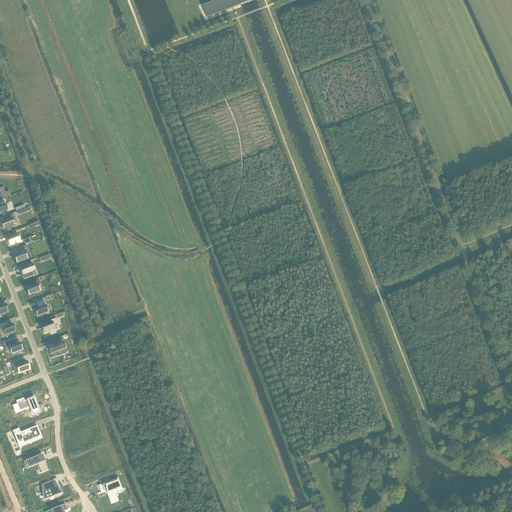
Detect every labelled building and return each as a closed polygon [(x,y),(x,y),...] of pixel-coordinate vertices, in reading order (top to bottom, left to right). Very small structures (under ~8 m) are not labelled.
[(218,0),(203,6),(207,18),(254,0),(218,0)] [(5,222),(1,223),(3,230),(7,229),(7,231),(11,229),(10,228),(14,226),(12,219),(15,218),(14,215),(4,219),(5,222)] [(13,237),(7,240),(10,246),(20,242),(18,236),(17,236),(16,233),(12,234),(13,237)] [(17,255),(14,257),(16,264),(28,259),(25,252),(29,250),(27,246),(19,249),(21,253),(17,254),(17,255)] [(23,271),(21,272),(24,280),(32,276),(30,273),(35,271),(33,264),(22,268),(23,271)] [(31,287),(26,289),(29,296),(40,292),(38,285),(41,284),(39,280),(30,284),(31,287)] [(38,309),(34,310),(37,317),(49,313),(44,300),(36,303),(38,309)] [(51,322),(41,326),(44,333),(55,330),(53,326),(58,324),(56,318),(51,321),(51,322)] [(7,322),(0,324),(0,327),(1,330),(3,329),(5,335),(15,332),(13,325),(8,327),(8,325),(7,322)] [(13,339),(3,343),(6,350),(9,348),(11,355),(22,351),(19,344),(15,345),(13,339)] [(56,345),(49,348),(51,354),(60,351),(61,354),(66,352),(61,339),(55,341),(56,345)] [(20,361),(11,365),(13,369),(17,368),(19,374),(30,369),(28,365),(27,366),(26,363),(21,365),(20,361)] [(18,408),(19,407),(20,411),(30,407),(33,415),(39,412),(34,399),(25,402),(24,398),(16,401),(18,408)] [(25,431),(15,436),(16,439),(19,438),(22,445),(41,437),(37,427),(29,430),(30,432),(26,434),(25,431)] [(103,452),(80,460),(82,465),(86,464),(87,465),(86,466),(86,467),(86,468),(87,471),(88,471),(89,474),(90,473),(93,473),(93,472),(94,472),(93,468),(101,465),(100,463),(100,461),(99,461),(99,459),(105,457),(103,452)] [(42,455),(25,462),(28,468),(35,465),(33,461),(36,460),(41,473),(48,470),(42,455)] [(109,482),(100,486),(102,490),(101,490),(101,491),(108,488),(109,491),(107,491),(112,503),(115,502),(115,501),(118,500),(114,492),(122,489),(120,484),(120,483),(118,479),(110,482),(109,483),(109,482)] [(54,481),(42,486),(45,492),(50,490),(52,496),(60,493),(58,487),(56,487),(54,481)]
